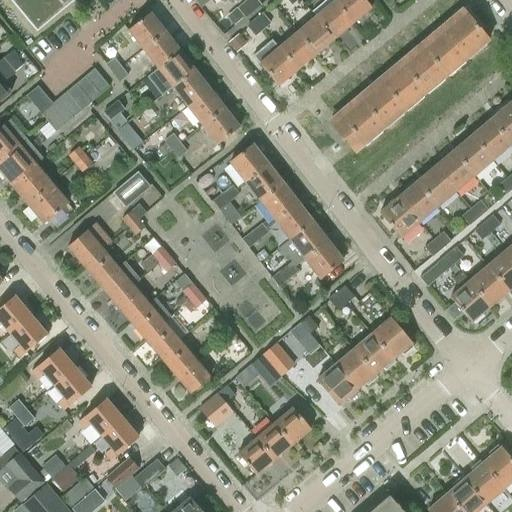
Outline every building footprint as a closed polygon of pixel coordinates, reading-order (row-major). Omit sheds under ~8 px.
[(10,0),(33,28),(37,32),(74,0),(10,0)] [(248,0),(245,3),(253,11),(260,5),(255,0),(248,0)] [(332,0),(315,15),(334,39),(352,23),(333,0),(332,0)] [(333,0),(352,23),(371,7),(364,0),(333,0)] [(237,10),(245,18),(253,11),(245,3),(237,10)] [(237,10),(237,9),(228,17),(235,26),(245,18),(237,10)] [(125,31),(140,50),(162,31),(148,13),(125,31)] [(451,29),(446,33),(465,56),(482,42),(484,44),(488,41),(465,13),(458,19),(454,22),(456,23),(456,25),(451,29)] [(254,20),(262,30),(269,24),(261,14),(254,20)] [(296,31),(316,54),(334,39),(315,15),(296,31)] [(255,37),(262,30),(254,20),(246,27),(255,37)] [(140,50),(154,69),(177,50),(162,31),(140,50)] [(277,48),(296,71),(316,54),(296,31),(277,48)] [(430,46),(425,51),(444,73),(460,60),(462,63),(467,59),(465,56),(446,33),(445,32),(444,31),(440,35),(434,39),(436,42),(430,46)] [(271,41),(252,58),(257,64),(277,88),(296,71),(277,48),(271,41)] [(416,59),(405,68),(424,91),(440,77),(442,79),(447,76),(444,73),(425,51),(424,50),(423,49),(414,57),(414,58),(415,59),(416,59)] [(154,69),(146,75),(161,95),(169,88),(193,70),(177,50),(154,69)] [(0,72),(7,66),(9,65),(4,58),(2,60),(0,61),(0,72)] [(105,65),(112,73),(120,66),(114,58),(105,65)] [(7,66),(0,72),(0,101),(9,93),(1,84),(13,73),(15,72),(9,65),(7,66)] [(128,76),(120,66),(112,73),(119,82),(128,76)] [(391,80),(384,86),(404,108),(419,95),(421,98),(426,93),(424,91),(405,68),(404,67),(403,66),(400,69),(396,72),(398,74),(391,80)] [(94,69),(85,76),(100,95),(109,87),(94,69)] [(169,88),(172,92),(170,94),(182,109),(184,108),(185,108),(208,90),(193,70),(169,88)] [(85,76),(76,84),(92,102),(100,95),(85,76)] [(76,84),(67,91),(83,110),(92,102),(76,84)] [(374,94),(364,103),(383,126),(399,112),(401,115),(406,111),(404,108),(384,86),(382,84),(372,92),(373,93),(374,94)] [(185,108),(199,127),(222,108),(208,90),(185,108)] [(67,91),(58,99),(66,108),(74,117),(83,110),(67,91)] [(327,121),(332,127),(354,153),(364,146),(362,143),(378,130),(380,132),(385,128),(383,126),(364,103),(357,96),(327,121)] [(52,104),(41,114),(48,123),(66,108),(58,99),(52,104)] [(490,118),(510,145),(511,143),(511,110),(506,104),(490,118)] [(66,108),(48,123),(56,132),(74,117),(66,108)] [(238,128),(222,108),(199,127),(214,146),(238,128)] [(471,134),(492,160),(510,145),(490,118),(471,134)] [(0,126),(0,161),(26,139),(9,119),(0,126)] [(164,141),(171,150),(180,142),(173,133),(164,141)] [(452,150),(474,176),(492,160),(471,134),(452,150)] [(26,139),(0,161),(0,173),(10,185),(34,165),(43,158),(26,139)] [(187,151),(180,142),(171,150),(178,159),(187,151)] [(227,163),(243,183),(266,165),(251,145),(227,163)] [(67,156),(74,164),(85,155),(78,147),(67,156)] [(433,167),(454,192),(474,176),(452,150),(433,167)] [(85,155),(74,164),(81,172),(92,163),(85,155)] [(34,165),(10,185),(26,203),(50,183),(34,165)] [(243,183),(258,202),(282,184),(266,165),(243,183)] [(416,181),(437,207),(454,192),(433,167),(416,181)] [(137,172),(112,193),(125,208),(150,187),(137,172)] [(506,194),(511,189),(511,183),(507,177),(498,185),(506,194)] [(397,197),(419,223),(437,207),(416,181),(397,197)] [(67,204),(50,183),(26,203),(43,224),(67,204)] [(258,202),(273,221),(296,202),(282,184),(258,202)] [(222,193),(229,202),(239,194),(232,185),(222,193)] [(219,210),(229,202),(222,193),(212,201),(219,210)] [(400,239),(419,223),(397,197),(378,213),(400,239)] [(470,208),(478,218),(488,210),(480,201),(470,208)] [(296,202),(273,221),(288,240),(310,221),(296,202)] [(469,226),(478,218),(470,208),(461,216),(469,226)] [(129,212),(120,220),(127,228),(136,220),(138,219),(137,218),(131,211),(129,212)] [(482,223),(491,233),(500,225),(492,215),(482,223)] [(136,220),(127,228),(134,236),(143,229),(145,227),(138,219),(136,220)] [(310,221),(288,240),(298,253),(290,259),(291,261),(295,266),(303,260),(326,241),(310,221)] [(82,266),(101,250),(110,242),(94,223),(66,247),(82,266)] [(482,240),(491,233),(482,223),(473,231),(482,240)] [(251,231),(258,240),(268,232),(261,224),(251,231)] [(248,248),(258,240),(251,231),(241,239),(248,248)] [(442,231),(433,239),(441,249),(450,241),(442,231)] [(423,247),(432,257),(441,249),(433,239),(423,247)] [(326,241),(303,260),(318,279),(341,260),(326,241)] [(455,246),(445,254),(454,264),(463,256),(455,247),(455,246)] [(161,247),(151,255),(151,256),(158,264),(159,263),(167,256),(168,255),(161,247)] [(117,269),(101,250),(82,266),(99,285),(117,269)] [(487,265),(509,290),(511,287),(511,258),(505,250),(487,265)] [(444,272),(454,264),(445,254),(436,262),(444,272)] [(159,263),(158,264),(165,272),(175,264),(168,255),(167,256),(159,263)] [(117,269),(99,285),(112,301),(131,286),(140,279),(124,261),(116,268),(117,269)] [(281,269),(288,278),(298,270),(291,261),(281,269)] [(460,271),(490,306),(509,290),(487,265),(469,280),(461,271),(460,271)] [(278,286),(288,278),(281,269),(271,277),(278,286)] [(471,322),(490,306),(460,271),(451,279),(459,289),(449,297),(471,322)] [(181,292),(188,301),(197,292),(191,284),(181,292)] [(112,301),(128,320),(147,305),(131,286),(112,301)] [(336,293),(345,304),(354,297),(345,286),(336,293)] [(197,292),(189,300),(196,308),(204,301),(205,300),(198,292),(197,292)] [(337,311),(345,304),(336,293),(327,300),(337,311)] [(0,323),(9,334),(30,316),(13,296),(0,307),(0,323)] [(128,320),(144,339),(162,323),(147,305),(128,320)] [(46,335),(30,316),(9,334),(19,345),(12,351),(19,358),(46,335)] [(303,320),(298,324),(308,336),(310,335),(315,341),(319,338),(313,332),(318,328),(308,316),(304,319),(303,320)] [(371,333),(397,363),(397,362),(394,358),(400,353),(404,355),(415,347),(390,317),(371,333)] [(217,324),(212,328),(219,337),(228,329),(229,328),(222,320),(221,321),(217,324)] [(144,339),(159,357),(177,341),(162,323),(144,339)] [(301,341),(308,336),(298,324),(291,329),(301,341)] [(228,329),(219,337),(226,345),(236,337),(229,328),(228,329)] [(353,349),(379,378),(379,377),(376,374),(382,368),(387,371),(397,363),(371,333),(353,349)] [(159,357),(175,376),(193,360),(177,341),(159,357)] [(42,373),(53,386),(74,369),(58,349),(31,372),(36,378),(42,373)] [(335,364),(358,389),(364,383),(369,386),(379,378),(353,349),(335,364)] [(262,355),(253,364),(270,382),(283,398),(293,389),(262,355)] [(208,377),(193,360),(175,376),(189,393),(208,377)] [(361,392),(358,389),(335,364),(317,380),(339,405),(346,399),(351,401),(361,392)] [(90,387),(74,369),(53,386),(63,398),(57,403),(63,410),(90,387)] [(216,393),(224,402),(233,394),(226,385),(216,393)] [(231,411),(224,402),(216,393),(198,408),(213,426),(231,411)] [(89,423),(100,436),(120,418),(104,399),(77,422),(83,428),(89,423)] [(18,400),(8,408),(16,417),(26,409),(18,400)] [(273,423),(291,444),(309,429),(291,407),(273,423)] [(16,417),(2,430),(9,438),(10,436),(11,437),(22,427),(34,418),(26,409),(16,417)] [(137,438),(120,418),(100,436),(110,447),(104,453),(110,460),(137,438)] [(255,438),(272,459),(291,444),(273,423),(255,438)] [(27,432),(22,427),(11,437),(10,438),(22,452),(43,435),(35,426),(27,432)] [(0,452),(2,455),(14,445),(9,438),(2,430),(0,427),(0,452)] [(254,475),(272,459),(255,438),(236,453),(254,475)] [(481,461),(504,488),(511,480),(511,461),(496,443),(486,451),(488,456),(481,461)] [(20,501),(43,482),(20,454),(6,465),(18,480),(9,487),(20,501)] [(464,476),(486,503),(504,488),(481,461),(478,458),(468,467),(470,471),(464,476)] [(50,459),(41,467),(51,478),(60,470),(50,459)] [(128,459),(105,478),(113,488),(136,469),(128,459)] [(156,459),(132,479),(140,488),(164,469),(156,459)] [(65,467),(51,478),(63,492),(76,481),(65,467)] [(446,492),(462,511),(475,511),(486,503),(464,476),(461,473),(450,481),(452,486),(446,492)] [(69,507),(81,497),(92,488),(84,478),(61,497),(69,507)] [(38,488),(20,503),(27,511),(55,511),(64,505),(45,483),(44,483),(38,488)] [(435,502),(427,508),(430,511),(462,511),(446,492),(443,488),(433,497),(435,502)] [(401,511),(388,496),(374,508),(377,511),(401,511)] [(173,511),(199,511),(188,499),(173,511)]
